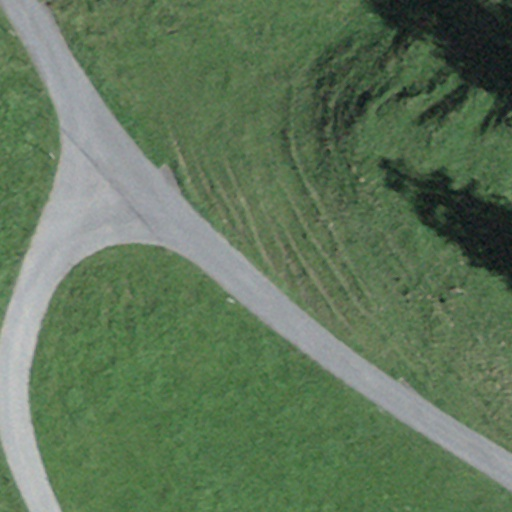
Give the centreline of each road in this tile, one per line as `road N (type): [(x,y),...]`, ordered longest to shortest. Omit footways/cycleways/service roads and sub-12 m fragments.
road 1 (unclassified): [(109,151),(209,257),(310,341),(511,466)]
road 2 (unclassified): [(50,511),(21,458),(13,364),(57,251),(109,151)]
road 3 (unclassified): [(14,0),(109,151)]
